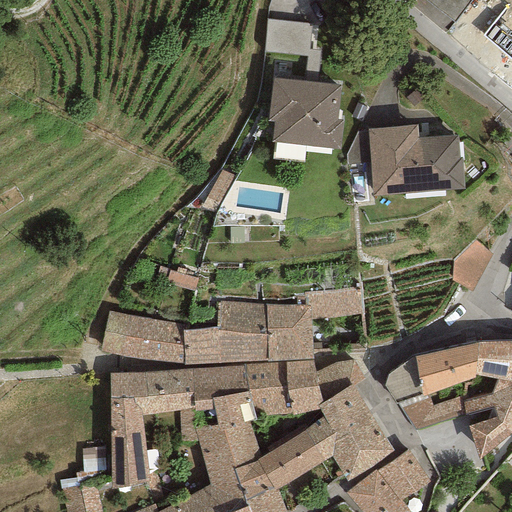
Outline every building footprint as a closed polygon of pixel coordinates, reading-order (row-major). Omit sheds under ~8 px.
[(424,0),(454,25),(472,0),(424,0)] [(264,48),(309,52),(311,19),(266,15),(264,48)] [(273,122),(271,142),(339,149),(342,121),(336,120),(340,85),(273,78),(268,121),(273,122)] [(425,93),(417,84),(405,95),(413,104),(425,93)] [(370,162),(372,196),(464,189),(461,158),(459,158),(457,135),(418,138),(417,125),(367,129),(367,132),(370,162)] [(346,164),(370,162),(367,132),(357,132),(346,155),(346,164)] [(234,174),(221,166),(205,192),(218,202),(234,174)] [(493,248),(475,239),(452,259),(453,275),(460,279),(472,286),(493,248)] [(198,275),(160,263),(155,277),(194,289),(198,275)] [(359,286),(302,292),(304,306),(264,305),(267,362),(312,358),(310,320),(361,314),(359,286)] [(264,305),(218,301),(216,326),(220,362),(267,362),(264,305)] [(184,365),(182,331),(183,325),(108,312),(101,351),(184,365)] [(184,365),(220,362),(216,326),(182,331),(184,365)] [(511,341),(477,342),(475,374),(498,378),(491,394),(463,401),(465,415),(493,408),(497,416),(468,426),(478,460),(511,433),(511,341)] [(474,378),(475,374),(477,342),(415,356),(422,396),(429,393),(474,378)] [(395,404),(397,402),(422,396),(415,356),(387,376),(383,386),(395,404)] [(334,362),(315,372),(322,403),(352,384),(354,387),(364,379),(353,359),(334,362)] [(243,364),(244,367),(254,416),(292,415),(319,409),(317,406),(322,403),(315,372),(313,361),(285,363),(243,364)] [(244,367),(192,368),(194,408),(194,412),(213,409),(218,426),(248,421),(254,419),(254,416),(244,367)] [(192,368),(143,373),(148,414),(178,410),(180,441),(197,440),(194,429),(194,412),(194,408),(192,368)] [(148,414),(143,373),(109,374),(112,489),(148,482),(141,415),(148,414)] [(346,482),(393,451),(354,387),(352,384),(322,403),(317,406),(319,409),(323,418),(305,431),(324,462),(331,456),(346,482)] [(463,401),(461,396),(433,405),(429,393),(422,396),(397,402),(414,429),(465,415),(463,401)] [(218,426),(194,429),(197,440),(208,484),(217,511),(234,511),(247,507),(246,500),(234,470),(257,461),(261,459),(248,421),(218,426)] [(276,490),(324,462),(305,431),(261,459),(257,461),(234,470),(246,500),(272,486),(276,490)] [(104,447),(82,449),(82,472),(75,474),(76,478),(59,480),(60,488),(93,482),(93,477),(104,474),(105,470),(104,447)] [(400,503),(429,481),(408,450),(376,472),(400,503)] [(407,511),(400,503),(376,472),(375,470),(346,493),(363,511),(407,511)] [(99,511),(93,482),(60,488),(65,511),(99,511)] [(158,511),(155,511),(217,511),(208,484),(158,511)] [(284,511),(276,490),(272,486),(246,500),(247,507),(234,511),(284,511)] [(155,511),(158,511),(155,503),(135,511),(155,511)]
